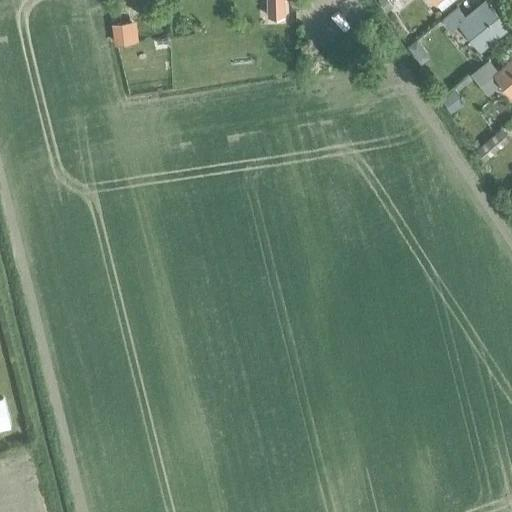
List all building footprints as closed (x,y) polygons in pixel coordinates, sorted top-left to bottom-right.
[(283,0),(267,0),(268,15),(284,15),(283,0)] [(478,48),(507,25),(486,0),(485,0),(465,16),(457,6),(442,18),(450,29),(458,22),(478,48)] [(129,40),(127,21),(114,23),(116,42),(129,40)] [(511,95),(511,94),(511,56),(496,70),(487,59),(470,73),(479,84),(493,72),(511,95)] [(476,148),(485,159),(509,138),(500,128),(476,148)]
